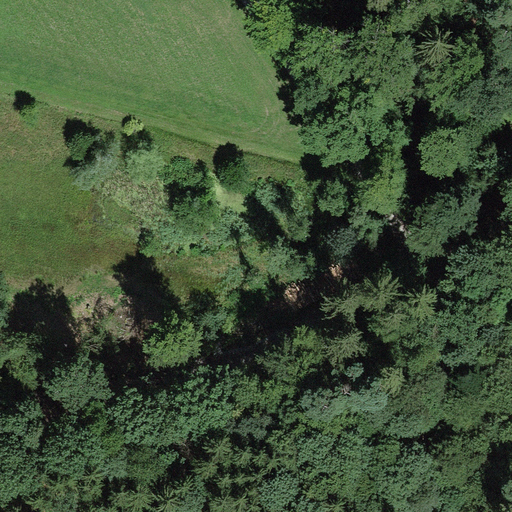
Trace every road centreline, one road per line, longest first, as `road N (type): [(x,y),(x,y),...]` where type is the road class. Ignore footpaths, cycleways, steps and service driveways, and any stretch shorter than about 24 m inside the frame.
road 1 (track): [(242,0),(356,156),(425,270),(444,511)]
road 2 (track): [(138,511),(276,332),(346,308),(511,225)]
